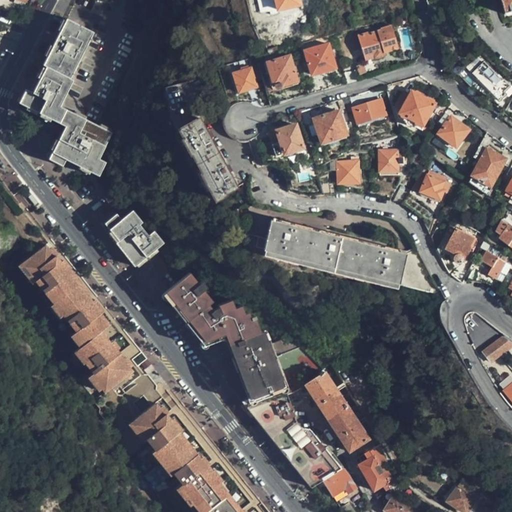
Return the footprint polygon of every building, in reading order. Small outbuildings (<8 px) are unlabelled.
[(297,4),(296,0),(273,0),(276,9),(297,4)] [(511,0),(501,0),(506,15),(511,12),(511,0)] [(47,55),(77,65),(92,31),(66,18),(47,55)] [(383,55),(382,52),(396,48),(389,22),(378,25),(379,29),(366,33),(366,32),(356,35),(363,59),(373,56),(373,58),(375,58),(378,58),(381,56),(383,55)] [(333,67),(326,43),(302,50),(309,74),(333,67)] [(32,85),(63,100),(73,79),(71,78),(77,65),(47,55),(32,85)] [(292,68),(289,55),(264,62),(271,87),(280,84),(282,90),(297,86),(294,73),(298,72),(296,66),(292,68)] [(482,61),(470,74),(498,101),(504,94),(502,92),(509,86),(497,74),(496,75),(482,61)] [(254,86),(248,63),(241,65),(242,69),(231,72),(237,91),(254,86)] [(362,64),(355,66),(357,75),(364,73),(362,64)] [(61,105),(63,100),(32,85),(29,91),(27,89),(20,103),(64,126),(58,141),(74,151),(81,116),(61,105)] [(423,125),(434,103),(411,92),(408,98),(401,94),(395,105),(402,109),(400,114),(423,125)] [(385,115),(380,99),(352,108),(357,123),(385,115)] [(344,134),(335,109),(311,118),(320,142),(344,134)] [(451,115),(445,110),(438,119),(443,123),(442,126),(437,131),(454,145),(468,129),(451,115)] [(421,128),(423,125),(400,114),(397,119),(402,122),(402,123),(414,129),(415,128),(420,131),(421,128)] [(112,130),(91,120),(81,116),(74,151),(58,141),(53,151),(65,158),(67,159),(88,169),(98,174),(104,159),(99,157),(112,130)] [(197,117),(176,128),(213,199),(234,187),(197,117)] [(301,147),(294,124),(266,133),(273,156),(301,147)] [(426,135),(423,140),(427,143),(431,138),(426,135)] [(479,146),(472,158),(479,162),(472,177),(490,189),(502,166),(496,163),(500,156),(486,148),(486,149),(479,146)] [(65,158),(53,151),(49,159),(62,166),(65,158)] [(401,164),(401,151),(378,151),(378,173),(396,173),(396,164),(401,164)] [(496,163),(502,166),(506,160),(500,156),(496,163)] [(357,182),(357,161),(336,161),(336,183),(357,182)] [(439,189),(442,183),(426,176),(419,191),(437,199),(441,190),(439,189)] [(490,189),(472,177),(468,184),(486,195),(490,189)] [(322,180),(323,195),(331,194),(329,180),(322,180)] [(447,185),(442,183),(439,189),(441,190),(444,191),(447,185)] [(392,200),(401,203),(407,192),(398,188),(392,200)] [(413,195),(407,206),(413,211),(420,199),(413,195)] [(418,216),(423,222),(433,215),(429,208),(418,216)] [(119,239),(117,240),(115,243),(134,266),(153,250),(163,243),(154,231),(149,235),(140,223),(142,221),(132,209),(121,218),(116,212),(110,217),(104,221),(116,237),(117,238),(119,239)] [(264,239),(256,237),(253,248),(398,283),(405,253),(269,220),(264,239)] [(511,226),(502,220),(495,229),(501,234),(499,237),(511,247),(511,226)] [(463,262),(475,240),(455,229),(455,230),(451,229),(448,234),(451,235),(446,246),(446,247),(447,250),(449,251),(448,253),(454,257),(454,262),(456,263),(457,263),(461,263),(462,261),(463,262)] [(496,279),(505,262),(486,251),(481,260),(492,266),(488,275),(496,279)] [(167,398),(166,397),(165,395),(164,393),(162,395),(154,384),(163,378),(87,284),(67,260),(38,283),(91,350),(88,353),(97,364),(87,372),(96,384),(98,383),(106,394),(104,396),(117,412),(100,427),(108,436),(109,438),(110,439),(124,458),(127,455),(171,511),(254,511),(244,498),(253,492),(187,408),(177,415),(169,405),(172,403),(167,398)] [(462,283),(464,281),(467,273),(458,266),(452,274),(462,283)] [(341,467),(310,429),(305,428),(300,425),(296,421),(295,417),(294,412),(287,395),(273,360),(260,327),(257,329),(250,313),(238,317),(231,297),(216,303),(218,307),(211,308),(207,302),(210,300),(201,289),(204,286),(200,280),(196,283),(187,273),(165,290),(186,319),(183,322),(198,341),(209,337),(211,341),(217,338),(216,335),(226,331),(230,341),(227,342),(248,397),(241,401),(310,488),(322,481),(341,467)] [(165,290),(161,293),(183,322),(186,319),(165,290)] [(507,349),(511,345),(511,339),(505,335),(503,337),(502,335),(488,346),(489,347),(483,351),(494,365),(510,354),(507,349)] [(273,360),(295,393),(306,385),(310,382),(288,350),(273,360)] [(310,382),(306,385),(350,452),(369,440),(325,372),(310,382)] [(511,401),(511,378),(509,375),(502,382),(500,383),(505,389),(503,390),(511,401)] [(385,489),(394,484),(386,472),(383,473),(370,450),(364,453),(368,459),(359,465),(374,491),(383,485),(385,489)] [(354,488),(346,472),(341,467),(322,481),(331,496),(344,488),(347,493),(354,488)] [(463,511),(465,511),(479,493),(469,486),(466,491),(457,485),(447,502),(463,511)] [(254,511),(269,511),(253,492),(244,498),(254,511)] [(415,511),(417,510),(394,494),(385,509),(388,511),(415,511)]
